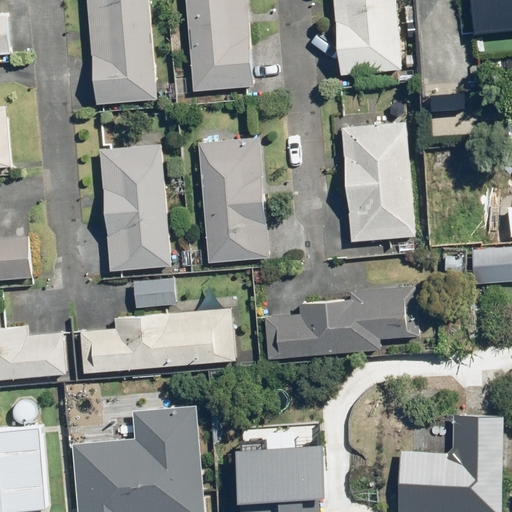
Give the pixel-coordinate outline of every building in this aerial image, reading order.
[(151,0),(89,0),(99,102),(160,96),(151,0)] [(248,0),(186,0),(194,89),(256,84),(248,0)] [(396,0),(334,0),(340,73),(402,69),(396,0)] [(511,0),(474,0),(478,34),(511,30),(511,0)] [(0,53),(14,52),(11,11),(0,11),(0,53)] [(0,164),(14,163),(9,104),(0,104),(0,164)] [(408,120),(343,125),(353,239),(418,234),(408,120)] [(261,136),(200,141),(210,261),(271,256),(261,136)] [(164,144),(103,148),(112,269),(174,264),(164,144)] [(0,279),(34,276),(31,235),(3,237),(1,217),(0,217),(0,279)] [(133,281),(136,310),(179,306),(176,277),(133,281)] [(354,289),(354,297),(302,301),(303,311),(267,313),(271,356),(385,348),(384,336),(424,334),(420,284),(354,289)] [(235,305),(116,315),(117,325),(83,328),(86,370),(239,358),(235,305)] [(29,324),(0,326),(0,377),(69,372),(65,331),(30,334),(29,324)] [(411,353),(369,356),(371,380),(413,377),(411,353)] [(139,436),(76,441),(80,511),(207,511),(200,404),(137,409),(139,436)] [(505,511),(508,412),(459,411),(458,450),(403,449),(401,511),(454,511),(505,511)] [(43,422),(0,425),(0,506),(51,503),(43,422)] [(244,443),(245,511),(323,511),(323,491),(334,490),(333,441),(244,443)]
